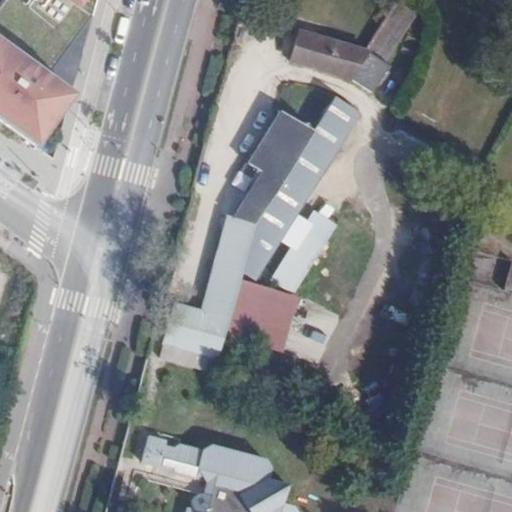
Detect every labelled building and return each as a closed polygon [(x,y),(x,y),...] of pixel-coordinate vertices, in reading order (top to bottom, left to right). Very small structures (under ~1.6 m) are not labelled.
[(2,0),(0,3),(0,121),(33,145),(71,92),(48,75),(91,15),(76,4),(78,0),(2,0)] [(388,0),(359,48),(295,26),(283,55),(367,89),(416,6),(405,0),(388,0)] [(354,106),(329,89),(307,125),(275,106),(241,157),(256,167),(228,215),(222,213),(203,289),(163,280),(157,301),(166,303),(152,357),(205,371),(231,273),(249,275),(354,106)] [(224,337),(282,352),(297,294),(240,279),(224,337)] [(291,511),(288,505),(278,503),(282,484),(264,479),(266,469),(261,460),(206,446),(197,451),(192,468),(201,482),(198,495),(193,494),(189,496),(187,500),(186,503),(189,509),(184,508),(182,511),(291,511)]
